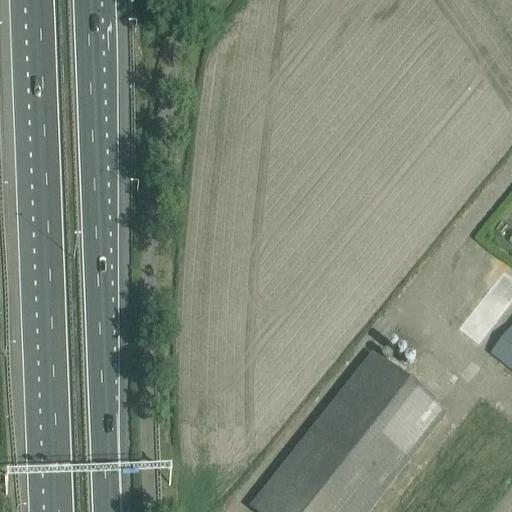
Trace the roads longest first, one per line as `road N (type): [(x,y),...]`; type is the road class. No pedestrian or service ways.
road 1 (unclassified): [(151,511),(146,313),(156,190),(188,0)]
road 2 (motorway): [(39,0),(59,511)]
road 3 (motorway): [(106,511),(86,0)]
